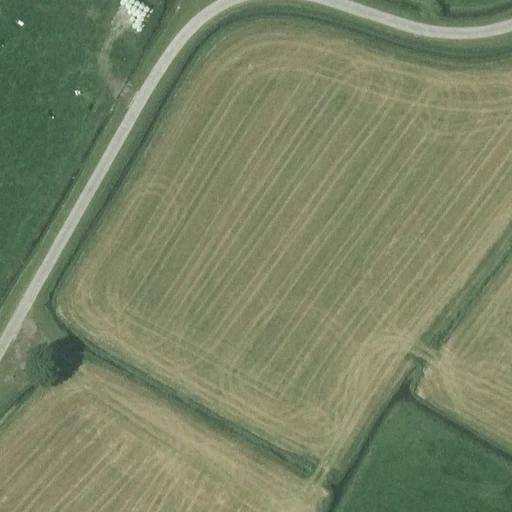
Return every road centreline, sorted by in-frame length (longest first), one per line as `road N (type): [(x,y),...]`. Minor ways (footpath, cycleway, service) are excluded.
road 1 (unclassified): [(0,350),(159,67),(189,28),(232,0)]
road 2 (unclassified): [(328,0),(421,30),(511,25)]
